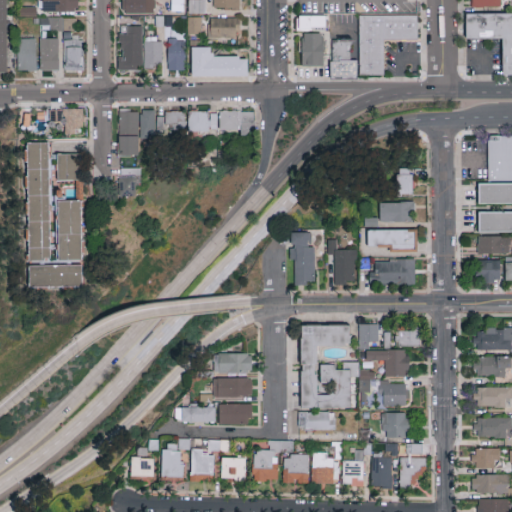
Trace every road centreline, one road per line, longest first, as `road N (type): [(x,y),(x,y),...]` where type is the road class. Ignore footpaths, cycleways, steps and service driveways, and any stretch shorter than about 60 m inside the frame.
road 1 (primary): [(0,490),(36,466),(183,323),(353,143),(410,121),(445,119)]
road 2 (primary): [(246,209),(24,447),(0,463)]
road 3 (primary): [(9,511),(131,427),(214,341),(274,309)]
road 4 (residential): [(271,90),(0,92)]
road 5 (primary): [(440,93),(395,94),(354,108),(246,209)]
road 6 (secondary): [(498,307),(274,309)]
road 7 (residential): [(448,511),(446,308)]
road 8 (residential): [(446,308),(445,119)]
road 9 (primary): [(234,308),(158,314),(70,358)]
road 10 (primary): [(440,93),(271,90)]
road 11 (residential): [(103,165),(101,0)]
road 12 (residential): [(287,511),(124,507)]
road 13 (primary): [(271,90),(266,165),(246,209)]
road 14 (residential): [(275,431),(274,309)]
